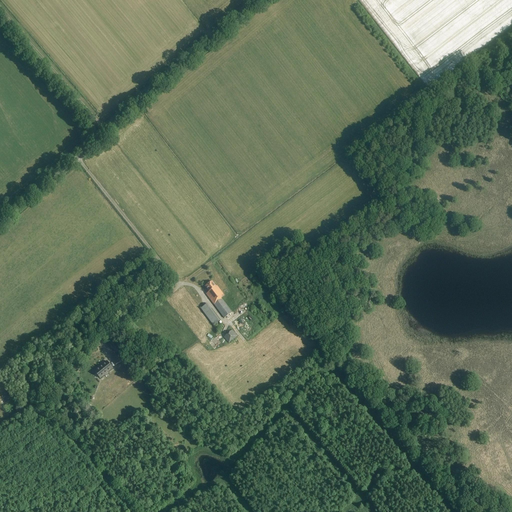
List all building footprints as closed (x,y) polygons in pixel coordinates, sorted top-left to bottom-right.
[(212,281),(205,286),(206,288),(208,291),(209,292),(206,293),(206,294),(224,318),(232,312),(229,308),(221,298),(224,296),(217,285),(216,286),(212,281)] [(214,326),(218,322),(209,310),(211,308),(207,303),(201,308),(214,326)] [(232,330),(224,337),(229,343),(237,336),(232,330)] [(116,365),(122,362),(119,355),(113,358),(116,365)] [(100,378),(113,368),(107,361),(103,364),(104,365),(99,369),(99,368),(95,371),(100,378)]
